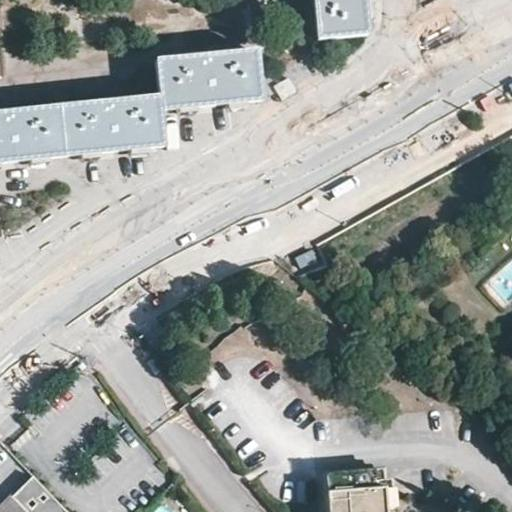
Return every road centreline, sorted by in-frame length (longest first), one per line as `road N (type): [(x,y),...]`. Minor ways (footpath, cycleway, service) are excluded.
road 1 (residential): [(505,0),(281,126),(0,316)]
road 2 (residential): [(91,315),(511,94)]
road 3 (residential): [(242,511),(91,315)]
